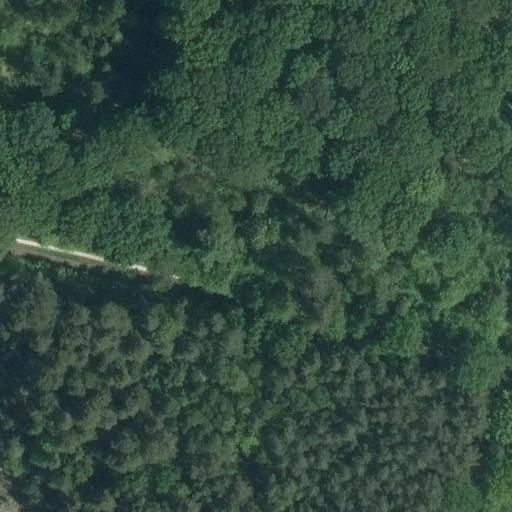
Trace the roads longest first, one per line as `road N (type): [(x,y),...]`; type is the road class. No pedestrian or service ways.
road 1 (track): [(476,365),(0,247)]
road 2 (track): [(495,385),(476,511)]
